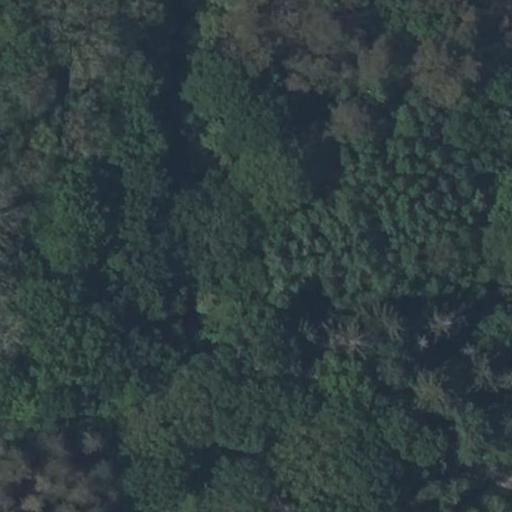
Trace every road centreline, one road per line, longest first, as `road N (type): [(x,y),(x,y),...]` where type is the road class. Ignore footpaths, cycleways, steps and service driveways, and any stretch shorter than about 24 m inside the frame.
road 1 (track): [(511,484),(254,433),(171,448),(121,511)]
road 2 (track): [(511,483),(394,381),(336,290)]
road 3 (track): [(254,433),(28,413),(0,419)]
